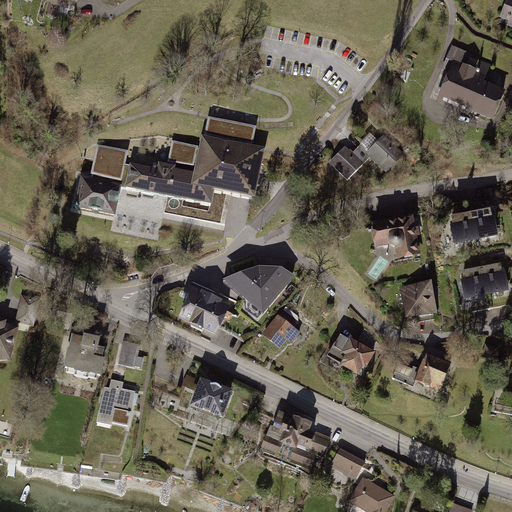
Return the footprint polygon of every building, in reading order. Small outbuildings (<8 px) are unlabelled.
[(511,0),(508,0),(502,16),(510,19),(508,24),(511,25),(511,0)] [(469,54),(451,47),(443,64),(451,68),(439,96),(468,109),(480,83),(483,76),(472,71),(477,60),(468,56),(469,54)] [(468,109),(490,118),(501,92),(480,83),(468,109)] [(151,170),(123,163),(97,157),(91,181),(76,177),(69,208),(109,217),(116,187),(160,197),(202,207),(206,192),(245,201),(250,176),(256,150),(195,136),(193,147),(175,143),(170,164),(186,168),(185,173),(168,170),(169,166),(153,163),(151,170)] [(371,154),(386,169),(400,155),(382,137),(367,152),(370,155),(371,154)] [(329,161),(347,179),(366,159),(356,149),(351,154),(343,147),(329,161)] [(488,210),(469,214),(474,238),(493,235),(491,226),(494,226),(492,217),(489,218),(488,210)] [(134,223),(158,224),(158,216),(140,215),(140,212),(134,212),(134,223)] [(453,243),(474,238),(469,214),(451,218),(452,225),(449,225),(453,243)] [(409,219),(372,226),(376,244),(389,241),(390,244),(391,245),(393,246),(396,246),(398,256),(416,253),(409,219)] [(165,248),(153,251),(158,267),(170,264),(165,248)] [(499,265),(480,269),(485,293),(503,290),(502,281),(505,281),(503,272),(500,273),(499,265)] [(262,314),(294,276),(282,269),(259,269),(224,282),(262,314)] [(466,297),(485,293),(480,269),(461,273),(463,280),(460,280),(462,289),(464,289),(466,297)] [(401,290),(404,307),(415,314),(432,311),(427,285),(401,290)] [(200,296),(191,292),(179,317),(191,323),(189,326),(200,331),(202,328),(213,333),(225,308),(218,305),(219,303),(201,294),(200,296)] [(15,321),(31,325),(37,301),(21,297),(15,321)] [(52,326),(67,330),(71,315),(56,311),(52,326)] [(296,322),(282,311),(277,317),(277,316),(263,335),(278,347),(288,333),(291,336),(295,330),(292,328),(296,322)] [(0,351),(8,354),(16,329),(3,325),(4,322),(3,322),(4,318),(0,316),(0,351)] [(361,341),(374,349),(377,344),(366,333),(361,341)] [(349,340),(338,334),(326,356),(340,364),(340,365),(356,374),(361,365),(364,367),(372,353),(349,340)] [(83,339),(72,336),(68,351),(67,351),(63,367),(74,370),(74,371),(87,374),(87,373),(98,375),(102,360),(100,359),(103,349),(96,347),(97,339),(83,336),(83,339)] [(121,343),(117,362),(132,365),(136,346),(121,343)] [(481,356),(493,359),(496,348),(484,345),(481,356)] [(448,365),(425,355),(418,370),(414,380),(438,390),(448,365)] [(413,384),(414,380),(418,370),(411,367),(410,370),(396,364),(390,379),(404,384),(406,381),(413,384)] [(182,385),(197,391),(200,381),(185,376),(182,385)] [(108,389),(103,388),(96,419),(125,426),(130,404),(135,405),(135,396),(132,395),(133,392),(116,388),(117,382),(110,380),(108,389)] [(209,384),(200,381),(197,391),(191,405),(220,416),(229,392),(220,389),(218,388),(215,386),(212,385),(209,384)] [(211,429),(214,422),(191,414),(189,421),(211,429)] [(280,430),(272,427),(262,451),(275,457),(281,443),(293,448),(289,458),(310,467),(314,457),(319,459),(327,442),(305,433),(308,424),(293,418),(291,423),(285,420),(280,430)] [(331,464),(355,477),(360,467),(363,462),(339,449),(331,464)] [(363,462),(360,467),(368,471),(371,466),(363,462)] [(381,511),(391,496),(362,479),(349,500),(360,507),(357,511),(381,511)]
